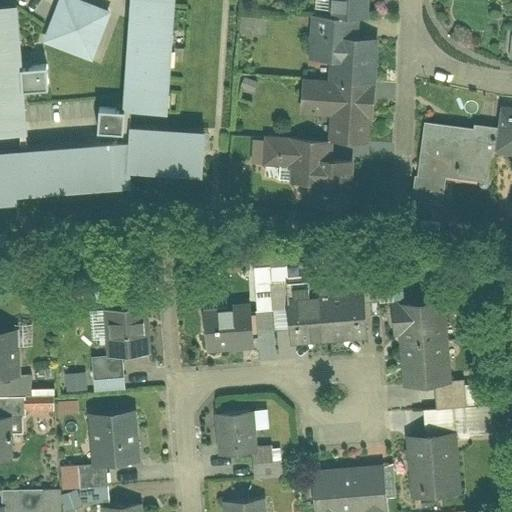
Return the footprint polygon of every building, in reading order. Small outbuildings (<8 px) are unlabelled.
[(80,0),(62,0),(47,46),(99,63),(117,12),(80,0)] [(183,0),(132,0),(130,110),(103,109),(102,129),(131,130),(137,113),(182,114),(183,0)] [(374,0),(333,0),(333,13),(374,15),(374,0)] [(0,6),(0,134),(26,133),(23,87),(20,65),(15,5),(0,6)] [(340,20),(312,18),(310,55),(332,56),(330,82),(378,85),(381,37),(339,35),(340,20)] [(47,62),(20,65),(23,87),(49,85),(47,62)] [(330,82),(301,80),(299,114),(327,116),(325,140),(328,140),(374,143),(378,85),(330,82)] [(511,108),(505,108),(499,158),(511,159),(511,108)] [(496,132),(427,123),(416,215),(441,218),(446,180),(489,185),(496,132)] [(54,151),(0,152),(0,201),(146,197),(145,172),(211,170),(210,131),(141,133),(141,148),(54,151)] [(325,140),(271,136),(269,166),(293,168),(292,180),(312,182),(310,207),(352,210),(355,162),(326,160),(328,140),(325,140)] [(258,140),(232,139),(232,170),(257,171),(258,140)] [(367,292),(286,296),(289,342),(311,341),(338,339),(370,338),(367,292)] [(443,299),(393,304),(401,387),(451,382),(443,299)] [(255,306),(201,309),(203,351),(257,347),(255,306)] [(147,307),(103,311),(107,355),(151,351),(147,307)] [(16,332),(0,332),(0,377),(18,376),(16,332)] [(138,410),(89,414),(93,465),(143,461),(138,410)] [(256,410),(214,413),(218,452),(259,449),(256,410)] [(9,414),(0,413),(0,462),(10,462),(9,414)] [(454,431),(405,435),(411,497),(460,493),(454,431)] [(387,511),(384,463),(311,469),(314,507),(314,511),(387,511)] [(265,511),(264,496),(220,500),(221,511),(265,511)] [(144,511),(144,503),(100,509),(100,511),(144,511)]
